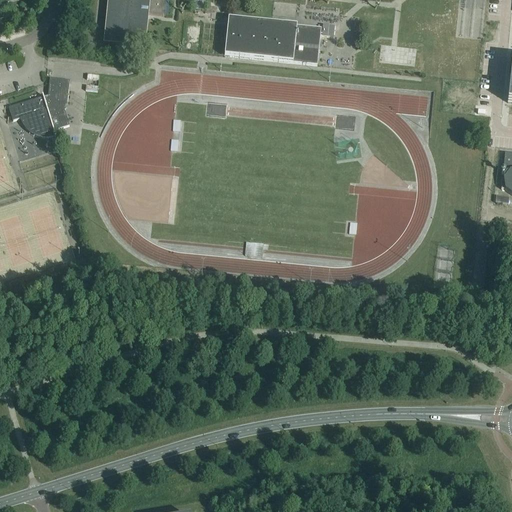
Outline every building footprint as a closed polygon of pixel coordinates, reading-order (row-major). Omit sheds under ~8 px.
[(107,0),(103,41),(144,45),(148,12),(164,14),(166,0),(107,0)] [(228,15),(224,56),(318,65),(319,49),(321,27),(296,25),(296,22),(228,15)] [(439,41),(439,24),(413,24),(413,41),(439,41)] [(350,53),(350,70),(431,72),(432,54),(413,54),(413,50),(397,50),(397,54),(350,53)] [(69,127),(64,112),(62,106),(67,105),(69,82),(49,80),(48,96),(43,98),(54,132),(69,127)] [(497,106),(499,92),(457,86),(456,92),(449,91),(450,87),(441,85),(439,98),(468,102),(497,106)] [(44,138),(54,137),(56,142),(57,142),(54,132),(43,98),(42,96),(42,98),(8,109),(13,122),(21,120),(26,129),(34,135),(44,138)] [(204,101),(203,114),(222,115),(223,102),(204,101)] [(349,130),(352,117),(334,114),(331,127),(349,130)] [(178,129),(178,119),(170,119),(170,129),(178,129)] [(168,138),(167,150),(175,151),(177,139),(168,138)] [(511,154),(504,154),(503,172),(502,172),(501,173),(501,174),(502,174),(502,175),(501,190),(505,190),(505,191),(511,196),(511,154)]
